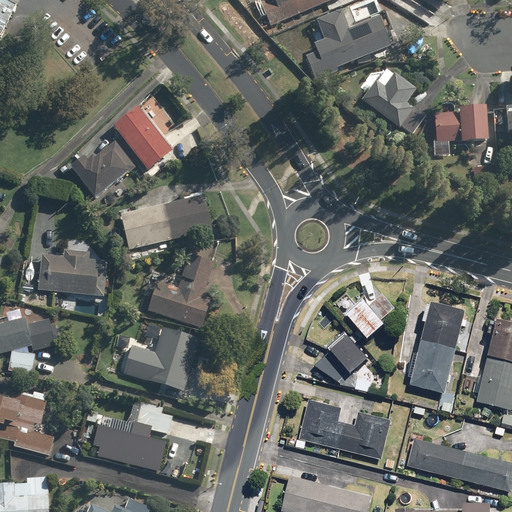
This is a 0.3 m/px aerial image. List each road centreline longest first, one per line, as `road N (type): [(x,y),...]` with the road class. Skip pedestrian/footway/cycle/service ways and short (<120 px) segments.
road 1 (unclassified): [(282,220),(220,114),(118,0)]
road 2 (unclassified): [(178,0),(239,71),(319,204)]
road 3 (unknown): [(169,52),(29,180)]
road 4 (secondary): [(271,333),(226,511)]
